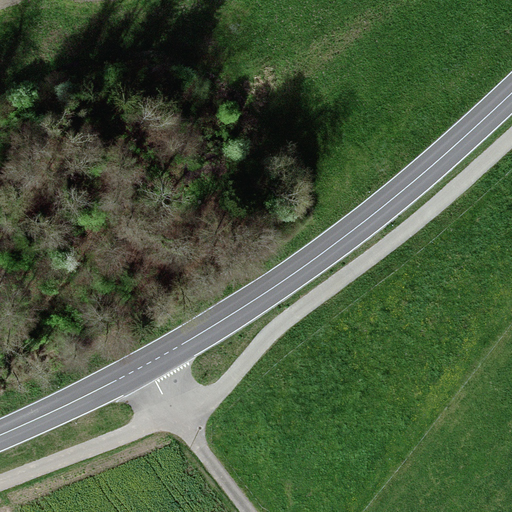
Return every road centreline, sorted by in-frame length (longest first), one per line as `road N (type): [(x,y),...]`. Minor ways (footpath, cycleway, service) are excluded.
road 1 (track): [(0,481),(216,393),(282,321),(385,246),(511,135)]
road 2 (primary): [(0,434),(183,344),(271,288),(386,204),(511,93)]
road 3 (track): [(247,511),(147,363)]
